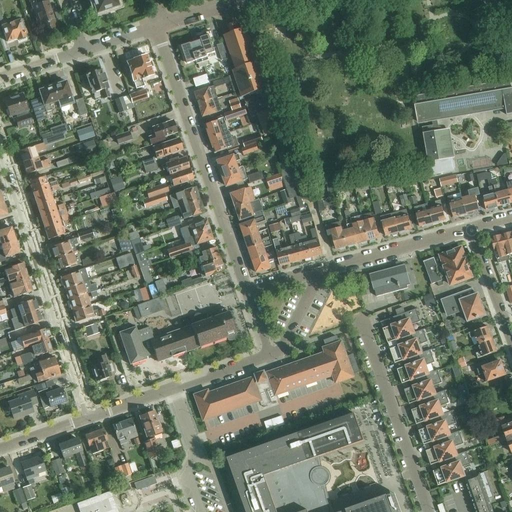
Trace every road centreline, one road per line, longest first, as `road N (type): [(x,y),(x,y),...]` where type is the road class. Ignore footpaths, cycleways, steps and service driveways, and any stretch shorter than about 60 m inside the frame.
road 1 (residential): [(90,416),(0,142)]
road 2 (residential): [(244,292),(156,27)]
road 3 (residential): [(362,323),(429,511)]
road 4 (residential): [(90,416),(267,357)]
road 5 (residential): [(321,268),(472,228)]
